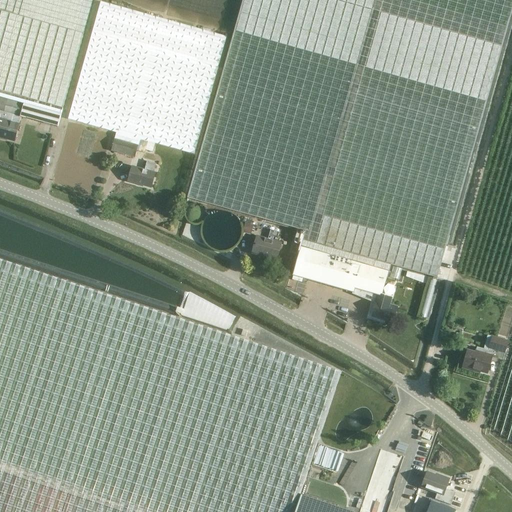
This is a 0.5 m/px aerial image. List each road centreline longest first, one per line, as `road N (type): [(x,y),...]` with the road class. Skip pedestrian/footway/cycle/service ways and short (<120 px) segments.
road 1 (tertiary): [(418,394),(347,344),(165,243),(0,182)]
road 2 (unclassified): [(418,394),(511,64)]
road 3 (tertiary): [(511,471),(418,394)]
